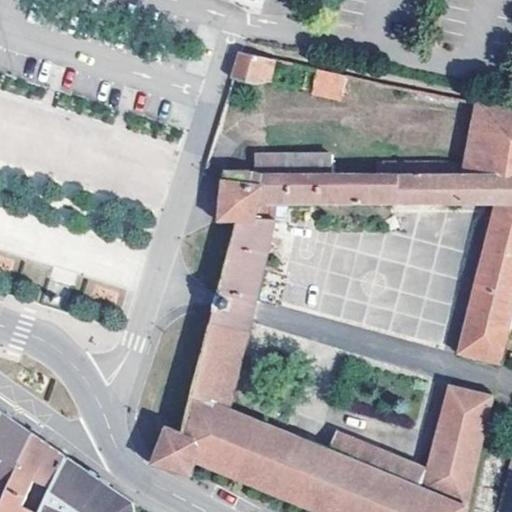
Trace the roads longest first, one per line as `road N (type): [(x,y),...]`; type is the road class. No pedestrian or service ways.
road 1 (residential): [(93,392),(133,342),(237,20),(511,77)]
road 2 (tertiary): [(93,392),(121,458),(205,511)]
